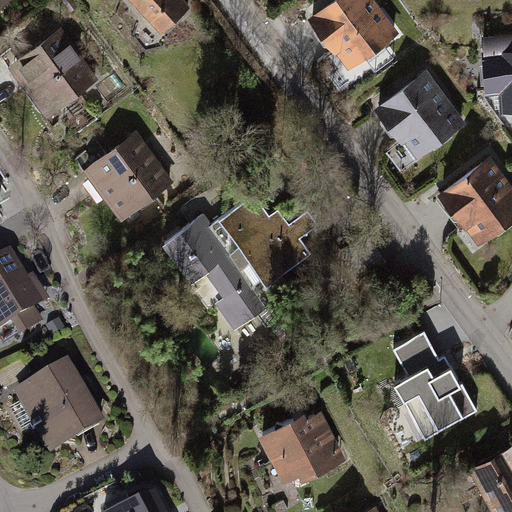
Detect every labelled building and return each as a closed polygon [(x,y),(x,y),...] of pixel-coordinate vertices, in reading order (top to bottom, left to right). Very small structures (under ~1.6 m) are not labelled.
[(133,0),(162,31),(188,7),(182,0),(133,0)] [(371,0),(335,0),(313,17),(336,48),(342,43),(355,61),(394,31),(371,0)] [(60,30),(12,64),(47,111),(94,77),(60,30)] [(511,34),(484,37),(488,90),(503,89),(504,109),(511,108),(511,34)] [(425,73),(379,106),(402,138),(408,133),(420,150),(461,121),(425,73)] [(135,133),(88,166),(93,173),(86,178),(86,185),(94,197),(100,198),(107,194),(122,214),(169,180),(135,133)] [(511,189),(488,158),(443,193),(466,224),(471,220),(484,236),(511,215),(511,189)] [(203,213),(164,241),(192,278),(205,269),(209,276),(195,286),(209,305),(218,298),(236,323),(255,310),(280,344),(303,328),(278,294),(289,286),(280,274),(311,252),(300,237),(319,224),(308,209),(289,222),(278,207),(269,214),(254,192),(210,224),(203,213)] [(385,262),(365,233),(340,251),(360,280),(385,262)] [(0,327),(34,306),(29,297),(40,290),(32,278),(27,281),(9,253),(5,256),(0,248),(0,327)] [(43,304),(0,330),(7,341),(50,315),(43,304)] [(62,330),(57,320),(45,327),(50,336),(62,330)] [(424,329),(394,346),(409,373),(395,381),(408,405),(409,404),(426,434),(461,415),(462,417),(477,409),(462,382),(461,383),(451,365),(449,366),(442,355),(439,357),(424,329)] [(87,372),(78,355),(72,359),(81,375),(87,372)] [(67,364),(18,391),(36,423),(30,426),(33,430),(38,427),(49,447),(99,419),(67,364)] [(275,426),(263,432),(276,457),(260,465),(266,479),(285,470),(289,477),(303,470),(306,476),(330,464),(326,456),(337,450),(323,423),(318,422),(314,412),(297,421),(294,416),(283,422),(277,419),(275,426)] [(511,511),(511,451),(508,445),(473,464),(499,511),(511,511)] [(155,511),(148,496),(116,511),(155,511)]
